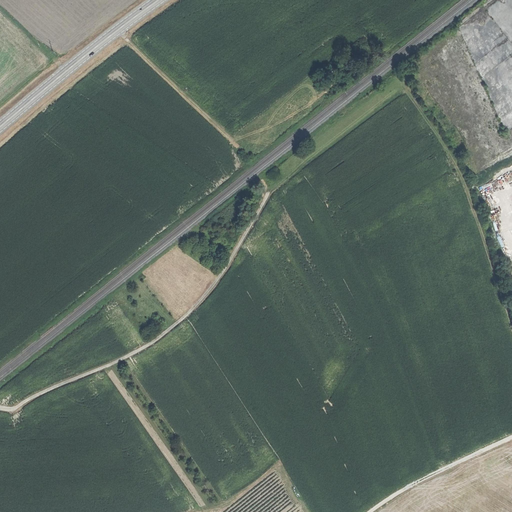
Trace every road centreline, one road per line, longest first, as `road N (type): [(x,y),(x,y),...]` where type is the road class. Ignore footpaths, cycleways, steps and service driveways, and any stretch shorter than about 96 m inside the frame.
road 1 (track): [(0,408),(109,365),(165,332),(220,275),(267,193),(403,92),(460,171),(511,316)]
road 2 (secondary): [(158,0),(0,126)]
road 3 (track): [(238,149),(117,29)]
road 4 (track): [(128,40),(0,144)]
road 5 (track): [(370,511),(511,439)]
